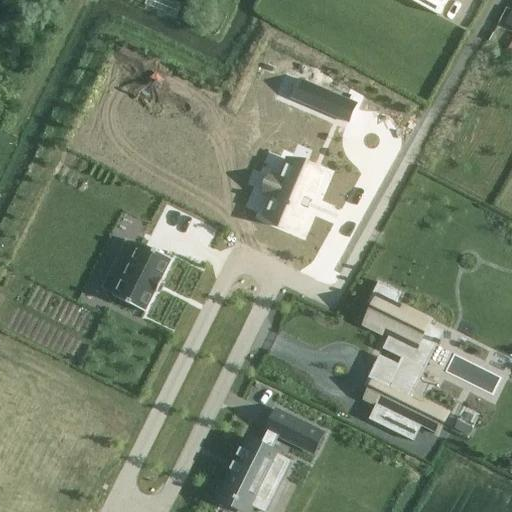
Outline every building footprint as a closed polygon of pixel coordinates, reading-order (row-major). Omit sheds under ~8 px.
[(146,0),(144,4),(176,17),(181,6),(165,0),(146,0)] [(408,0),(437,16),(445,0),(408,0)] [(352,101),(306,78),(298,95),(344,118),(352,101)] [(288,159),(263,217),(299,232),(324,174),(288,159)] [(111,272),(103,288),(115,294),(114,297),(144,312),(154,291),(156,292),(162,280),(160,279),(170,259),(140,244),(139,247),(132,243),(126,240),(118,257),(122,259),(131,263),(123,278),(116,274),(111,272)] [(374,306),(365,325),(382,333),(385,327),(392,330),(383,350),(402,359),(425,370),(438,345),(440,346),(441,342),(439,341),(443,333),(429,326),(431,322),(403,309),(401,314),(393,310),(401,294),(379,282),(368,304),(374,306)] [(365,385),(364,387),(370,390),(365,399),(377,405),(369,420),(414,442),(422,428),(438,435),(448,415),(423,403),(421,407),(410,401),(425,370),(402,359),(399,365),(384,395),(365,385)] [(233,472),(223,493),(235,499),(235,500),(239,502),(239,501),(252,507),(257,497),(268,502),(287,463),(276,458),(278,454),(272,452),(279,437),(313,454),(323,434),(277,411),(267,430),(268,431),(261,445),(249,439),(244,450),(241,449),(238,457),(240,458),(237,464),(235,463),(231,471),(233,472)]
